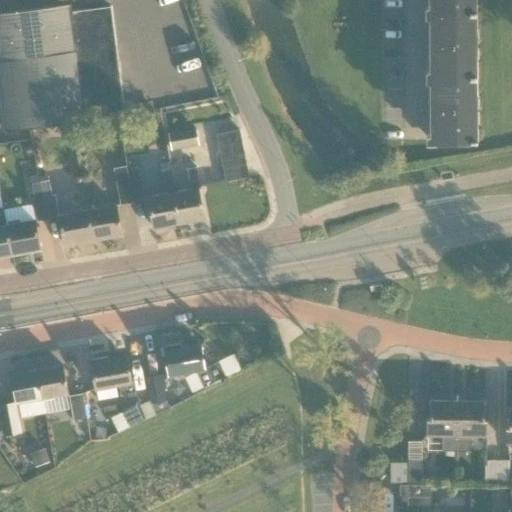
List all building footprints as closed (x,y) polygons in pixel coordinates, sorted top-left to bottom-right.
[(188,0),(176,0),(180,107),(195,102),(200,102),(220,95),(220,90),(188,0)] [(430,0),(431,140),(441,140),(478,140),(476,0),(430,0)] [(72,11),(71,6),(0,14),(0,82),(6,131),(126,115),(112,6),(72,11)] [(199,145),(196,127),(168,132),(172,150),(199,145)] [(219,146),(243,141),(240,129),(217,134),(219,146)] [(221,157),(245,153),(243,141),(219,146),(221,157)] [(224,169),(247,164),(245,153),(221,157),(224,169)] [(226,181),(250,176),(247,164),(224,169),(226,181)] [(134,201),(128,169),(127,165),(114,168),(121,203),(134,201)] [(128,169),(134,201),(145,199),(140,173),(137,174),(135,167),(128,169)] [(174,192),(179,223),(205,218),(200,188),(201,188),(197,167),(187,169),(191,189),(176,191),(174,192)] [(174,192),(176,191),(172,171),(162,173),(166,193),(148,197),(154,227),(179,223),(174,192)] [(41,181),(47,217),(59,215),(56,194),(53,194),(50,179),(41,181)] [(32,198),(36,219),(47,217),(41,181),(33,182),(35,197),(32,198)] [(93,238),(122,233),(117,205),(88,210),(93,238)] [(0,255),(12,253),(7,225),(4,207),(0,207),(0,255)] [(64,244),(93,238),(88,210),(59,215),(64,244)] [(12,253),(41,248),(36,219),(7,225),(12,253)] [(201,344),(181,348),(180,344),(164,347),(169,375),(195,370),(203,386),(225,376),(219,361),(205,368),(201,344)] [(249,356),(238,361),(241,367),(252,362),(249,356)] [(95,388),(122,383),(124,396),(136,394),(133,381),(131,381),(127,358),(107,362),(107,357),(90,360),(95,388)] [(42,398),(68,393),(63,365),(37,370),(42,398)] [(17,402),(42,398),(37,370),(11,374),(17,402)] [(145,377),(150,403),(168,400),(163,373),(145,377)] [(69,395),(74,419),(88,417),(83,393),(69,395)] [(457,450),(457,400),(430,400),(430,418),(427,418),(427,434),(443,434),(443,450),(457,450)] [(487,434),(487,418),(484,418),(485,400),(457,400),(457,450),(471,450),(471,434),(487,434)] [(16,402),(0,404),(0,420),(3,435),(21,432),(16,402)] [(139,405),(141,404),(140,402),(122,411),(122,412),(111,417),(118,432),(130,426),(146,419),(139,405)] [(107,440),(108,424),(102,423),(102,419),(94,418),(93,425),(94,425),(93,438),(107,440)] [(31,452),(36,466),(49,462),(44,448),(31,452)] [(485,484),(498,484),(497,460),(485,460),(485,484)] [(497,460),(498,484),(510,484),(510,460),(497,460)] [(421,462),(408,462),(408,482),(421,482),(421,462)] [(429,511),(430,496),(430,483),(400,484),(400,502),(408,502),(407,511),(429,511)]
